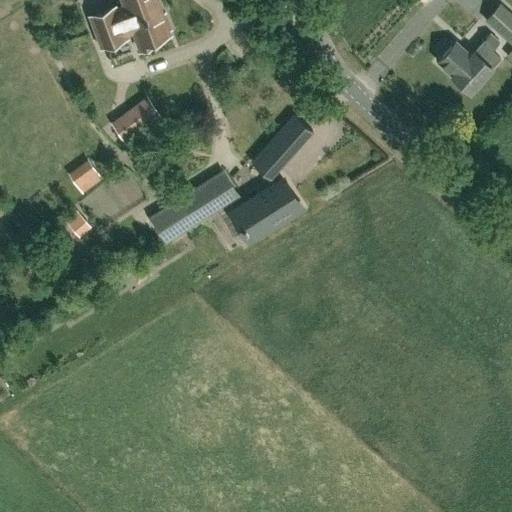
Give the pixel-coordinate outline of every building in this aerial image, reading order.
[(162,11),(158,0),(122,0),(124,3),(115,6),(91,14),(101,44),(125,35),(125,33),(133,30),(140,47),(153,42),(152,38),(169,31),(168,27),(171,27),(165,11),(162,11)] [(511,12),(500,1),(484,19),(511,43),(511,47),(506,54),(511,59),(511,12)] [(500,55),(491,48),(499,39),(490,31),(470,53),(455,39),(438,59),(453,72),(452,73),(470,90),(492,65),(500,55)] [(288,157),(313,129),(293,112),(269,140),(260,150),(251,160),(270,177),(279,167),(288,157)] [(151,216),(166,240),(238,194),(222,170),(151,216)] [(251,238),(301,206),(283,177),(232,209),(251,238)] [(79,232),(88,223),(82,216),(72,225),(79,232)]
